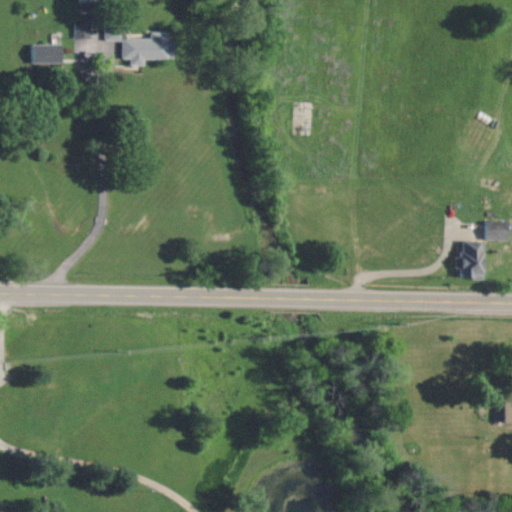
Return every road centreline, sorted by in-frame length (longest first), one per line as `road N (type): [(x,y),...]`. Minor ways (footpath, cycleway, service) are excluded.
road 1 (primary): [(258,297),(0,292)]
road 2 (primary): [(511,302),(318,297)]
